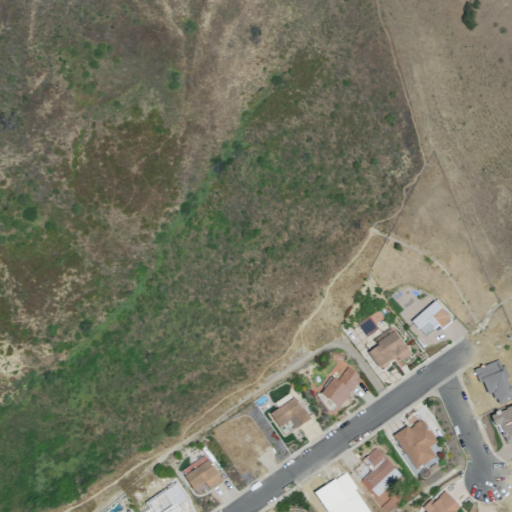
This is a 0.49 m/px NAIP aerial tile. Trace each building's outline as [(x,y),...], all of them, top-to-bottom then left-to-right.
[(434,300),(452,319),(436,335),(432,330),(425,337),(410,322),(434,300)] [(356,323),(366,337),(377,328),(374,324),(383,317),(377,309),(356,323)] [(388,327),(392,331),(409,353),(398,361),(395,357),(389,361),(389,364),(383,368),(378,368),(367,353),(377,345),(376,343),(373,337),(388,327)] [(346,366),(358,375),(354,380),(357,382),(338,408),(336,407),(331,411),(327,411),(315,395),(318,394),(319,394),(323,387),(330,377),(332,378),(336,380),(346,366)] [(293,397),(300,408),(302,408),(309,419),(284,436),(269,414),(293,397)] [(421,420),(436,441),(428,448),(434,457),(415,469),(392,436),(406,426),(418,419),(421,420)] [(374,447),(400,473),(376,496),(350,469),(374,447)] [(203,455),(206,461),(208,460),(221,481),(208,490),(206,487),(195,494),(194,490),(192,491),(183,477),(184,476),(180,470),(203,455)] [(443,491),(458,507),(454,511),(424,511),(421,509),(430,501),(433,503),(443,491)]
